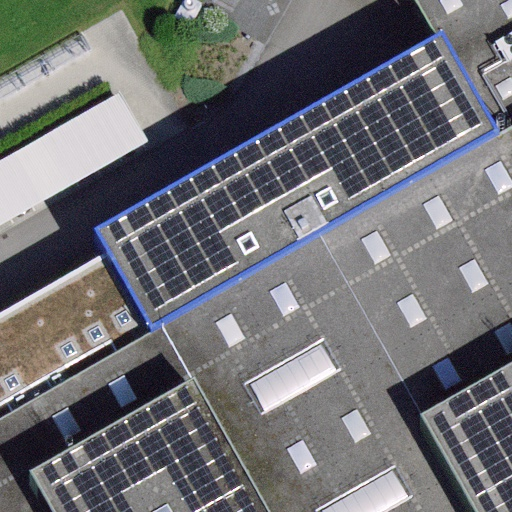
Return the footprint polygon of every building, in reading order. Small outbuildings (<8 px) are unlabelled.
[(500,145),(511,138),(511,0),(417,0),(440,40),(500,145)] [(108,259),(154,340),(322,245),(500,145),(440,40),(94,234),(108,259)] [(127,105),(0,171),(0,234),(153,155),(127,105)] [(322,245),(472,511),(511,511),(511,138),(500,145),(322,245)] [(0,425),(0,511),(472,511),(322,245),(154,340),(0,425)] [(0,425),(154,340),(108,259),(0,319),(0,425)]
